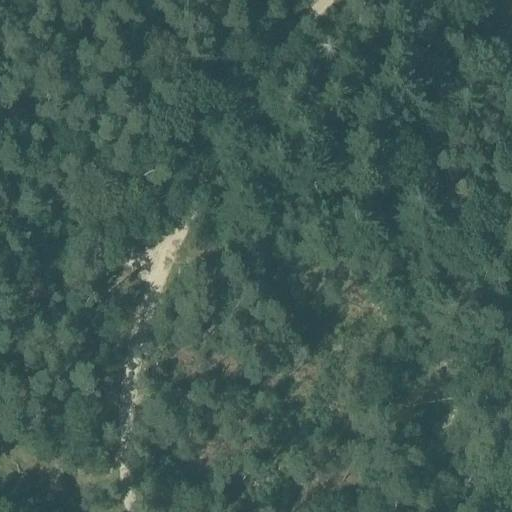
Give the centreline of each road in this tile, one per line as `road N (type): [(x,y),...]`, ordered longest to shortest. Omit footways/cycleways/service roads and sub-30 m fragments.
road 1 (track): [(345,0),(294,51),(208,166),(165,258)]
road 2 (track): [(165,258),(123,416),(129,511)]
road 3 (track): [(165,258),(0,235)]
